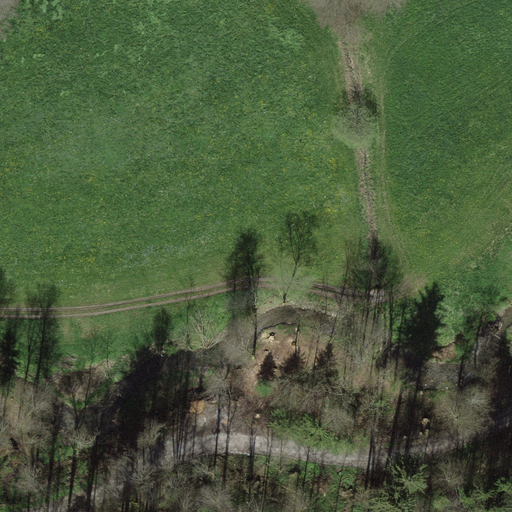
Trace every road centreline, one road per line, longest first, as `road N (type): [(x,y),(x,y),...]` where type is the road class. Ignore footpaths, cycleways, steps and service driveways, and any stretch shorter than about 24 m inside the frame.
road 1 (track): [(0,352),(268,297),(376,315),(407,306),(511,209)]
road 2 (track): [(60,511),(182,449),(245,441),(322,452),(415,452),(511,416)]
